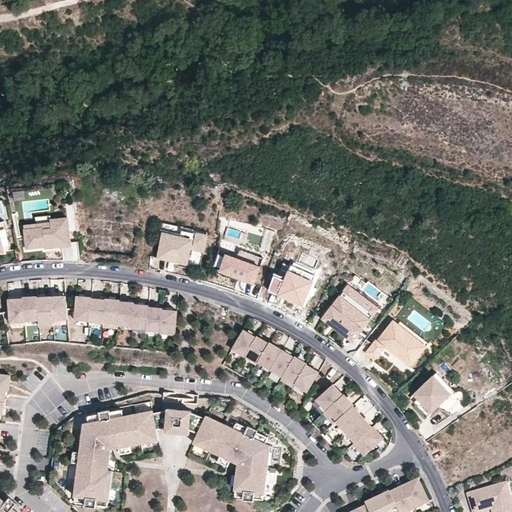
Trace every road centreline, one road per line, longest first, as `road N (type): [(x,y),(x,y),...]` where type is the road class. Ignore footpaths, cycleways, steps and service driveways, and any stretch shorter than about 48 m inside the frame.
road 1 (residential): [(416,443),(329,351),(253,310),(116,274),(0,276)]
road 2 (residential): [(45,511),(24,489),(32,412),(70,384),(125,378),(235,387),(294,422),(324,453)]
